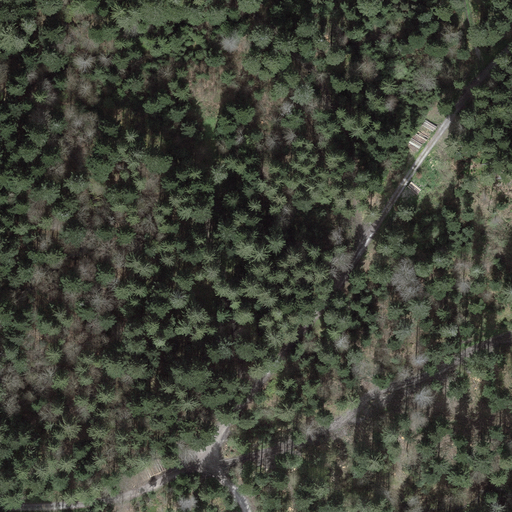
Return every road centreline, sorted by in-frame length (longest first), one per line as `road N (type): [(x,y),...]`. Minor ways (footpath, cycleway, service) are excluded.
road 1 (track): [(206,465),(204,447),(382,204),(511,60)]
road 2 (track): [(179,511),(193,502),(206,465),(302,435),(377,389),(511,332)]
road 3 (track): [(241,511),(226,481),(192,458),(106,499),(47,511)]
